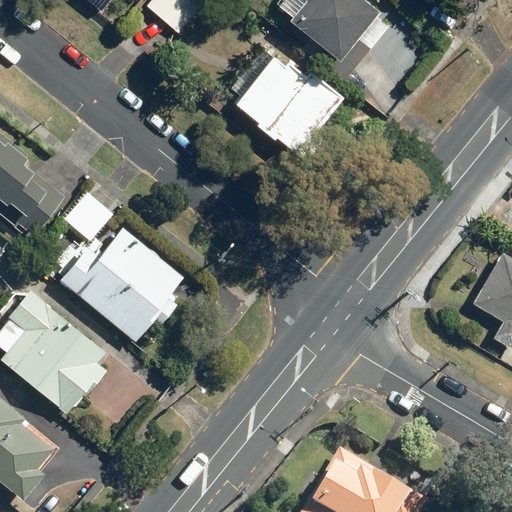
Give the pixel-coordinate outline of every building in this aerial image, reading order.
[(206,0),(151,0),(149,4),(181,30),(206,0)] [(379,0),(282,0),(279,4),(340,53),(333,63),(350,77),(393,24),(377,11),(384,3),(379,0)] [(255,126),(274,143),(277,140),(294,154),(341,100),(307,71),(302,76),(287,63),(282,68),(261,51),(224,94),(258,123),(255,126)] [(68,191),(28,157),(33,152),(0,124),(0,209),(26,231),(30,227),(35,231),(68,191)] [(118,211),(90,185),(67,210),(95,236),(118,211)] [(185,270),(125,221),(104,246),(93,238),(62,276),(133,334),(185,270)] [(0,258),(10,246),(0,238),(0,258)] [(511,250),(504,246),(476,297),(505,316),(496,333),(511,342),(511,250)] [(2,354),(73,411),(109,366),(102,361),(112,348),(30,283),(0,320),(0,340),(8,346),(2,354)] [(0,470),(29,494),(50,468),(45,463),(60,444),(27,417),(31,412),(0,386),(0,470)] [(311,511),(401,511),(408,502),(337,459),(307,509),(311,511)]
